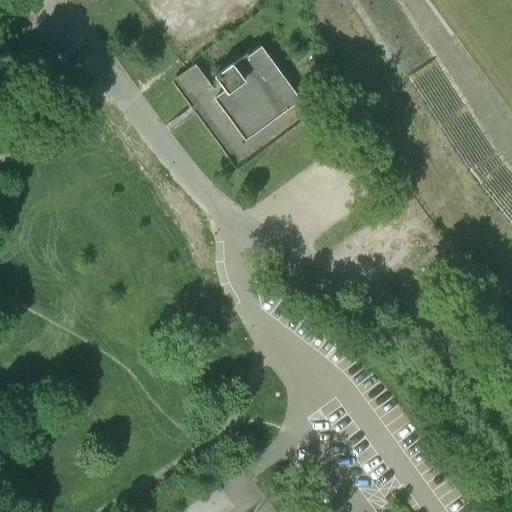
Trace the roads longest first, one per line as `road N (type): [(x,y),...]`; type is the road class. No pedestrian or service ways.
road 1 (unclassified): [(511,454),(433,347),(390,311),(248,232),(212,203),(60,16),(61,0)]
road 2 (track): [(267,333),(244,405),(223,432),(108,511)]
